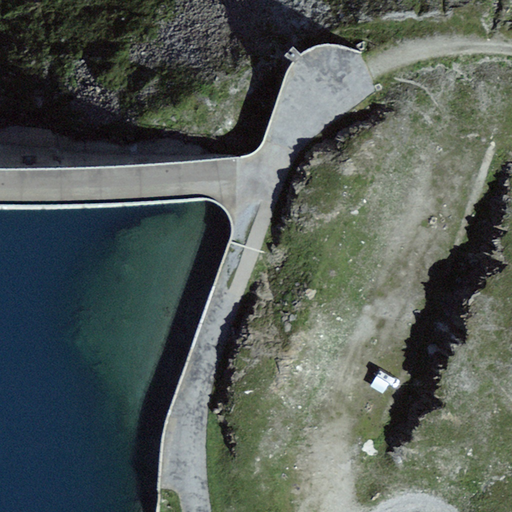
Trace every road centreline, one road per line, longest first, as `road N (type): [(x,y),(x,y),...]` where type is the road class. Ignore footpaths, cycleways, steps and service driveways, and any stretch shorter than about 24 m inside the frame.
road 1 (track): [(0,187),(217,177),(249,186),(257,209),(188,441),(200,511)]
road 2 (track): [(249,186),(339,87),(436,49),(511,52)]
